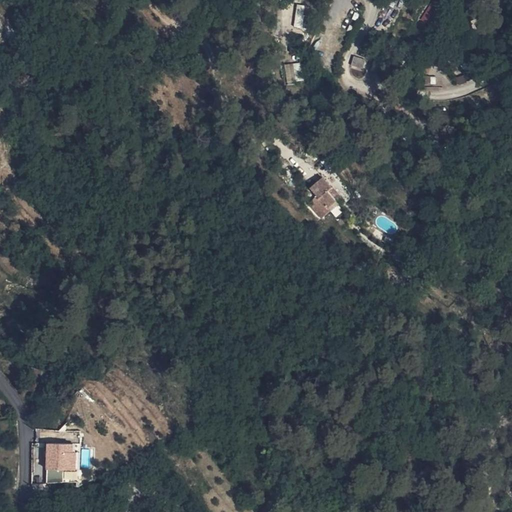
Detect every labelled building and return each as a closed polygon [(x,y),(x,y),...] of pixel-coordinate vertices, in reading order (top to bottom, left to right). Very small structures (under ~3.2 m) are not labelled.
[(433,0),(422,17),(435,26),(449,6),(439,0),(433,0)] [(295,25),(308,28),(312,6),(299,3),(295,25)] [(288,81),(305,79),(304,61),(286,63),(288,81)] [(330,163),(321,151),(310,159),(318,170),(328,164),(330,163)] [(338,179),(343,176),(332,161),(330,163),(328,164),(336,175),(338,179)] [(318,170),(326,181),(336,175),(328,164),(318,170)] [(69,441),(46,442),(47,481),(65,481),(65,470),(71,470),(71,480),(81,479),(81,469),(94,468),(94,445),(85,445),(84,426),(69,426),(69,441)]
